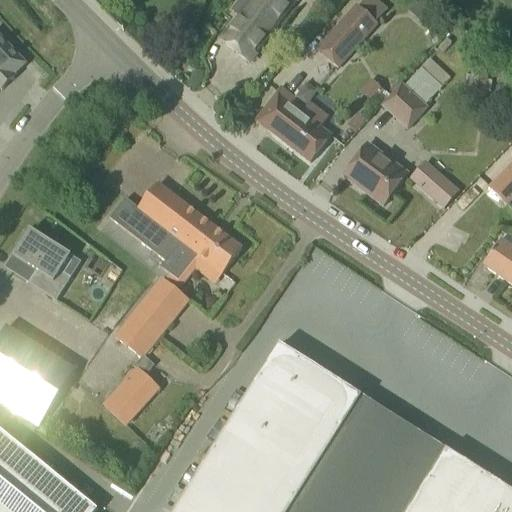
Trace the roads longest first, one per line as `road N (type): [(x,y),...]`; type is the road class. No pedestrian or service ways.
road 1 (unclassified): [(511,349),(292,205),(106,44)]
road 2 (unclassified): [(0,173),(106,44)]
road 3 (unknown): [(406,279),(511,161)]
